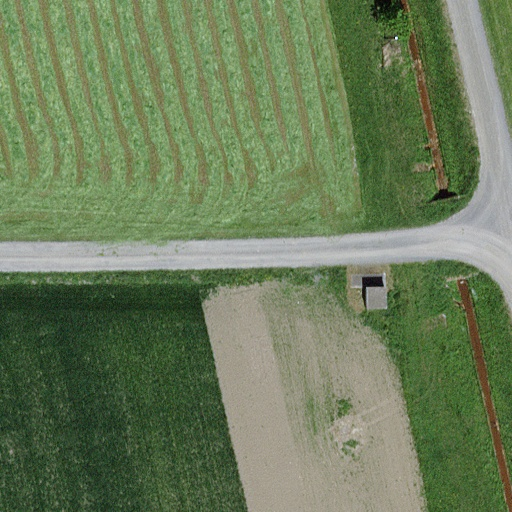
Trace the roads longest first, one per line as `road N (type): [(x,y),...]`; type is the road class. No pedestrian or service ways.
road 1 (track): [(0,241),(511,243)]
road 2 (track): [(458,0),(511,243)]
